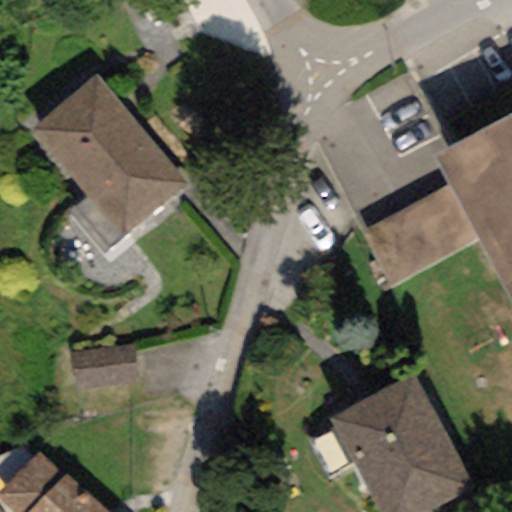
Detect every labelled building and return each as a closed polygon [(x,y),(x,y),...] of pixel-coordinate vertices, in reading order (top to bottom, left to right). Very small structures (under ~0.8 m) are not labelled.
[(108,253),(172,203),(83,89),(19,139),(108,253)] [(511,117),(436,158),(449,185),(479,239),(511,302),(511,117)] [(479,239),(449,185),(362,232),(391,286),(479,239)] [(116,362),(46,370),(51,409),(121,400),(116,362)] [(414,376),(326,422),(349,466),(353,464),(378,511),(432,511),(474,490),(414,376)] [(80,511),(24,461),(0,487),(0,511),(80,511)]
